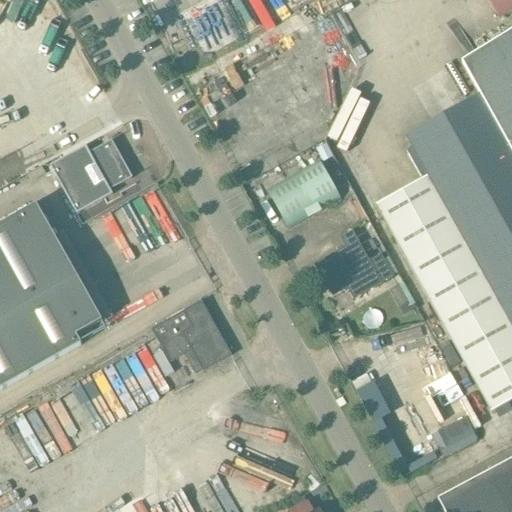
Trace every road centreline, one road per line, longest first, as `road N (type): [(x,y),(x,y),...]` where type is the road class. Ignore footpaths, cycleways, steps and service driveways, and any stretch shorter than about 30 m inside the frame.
road 1 (unclassified): [(380,511),(97,0)]
road 2 (unknown): [(0,155),(148,91)]
